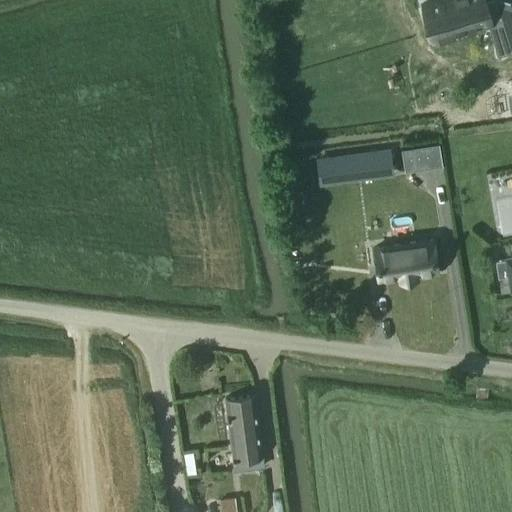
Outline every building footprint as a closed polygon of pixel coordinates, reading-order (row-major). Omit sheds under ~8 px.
[(432,0),(423,3),(434,40),(492,22),(491,21),(501,18),(511,51),(511,50),(511,0),(496,0),(497,2),(486,5),(484,0),(432,0)] [(390,150),(335,158),(338,180),(393,172),(390,151),(390,150)] [(325,233),(305,184),(289,191),(309,239),(325,233)] [(433,239),(375,246),(379,278),(400,275),(400,278),(417,276),(417,273),(437,271),(433,239)] [(496,260),(499,277),(508,275),(510,290),(511,290),(511,255),(505,256),(505,258),(496,260)] [(254,394),(225,397),(233,457),(235,470),(243,469),(242,456),(262,454),(254,394)] [(234,511),(233,495),(217,497),(218,511),(234,511)]
